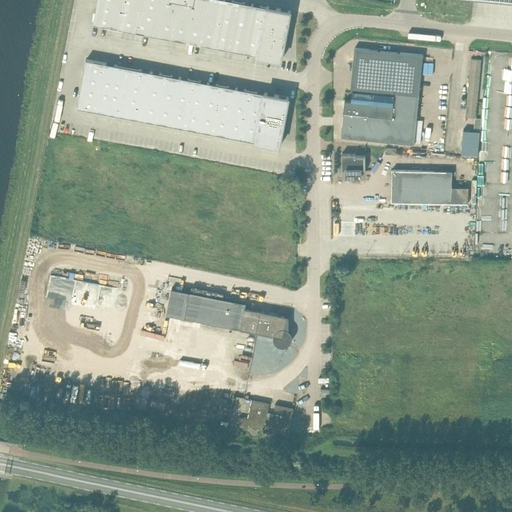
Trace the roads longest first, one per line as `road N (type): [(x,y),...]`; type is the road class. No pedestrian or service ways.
road 1 (unclassified): [(313,424),(313,58),(333,24),(405,26)]
road 2 (secondary): [(233,511),(0,465)]
